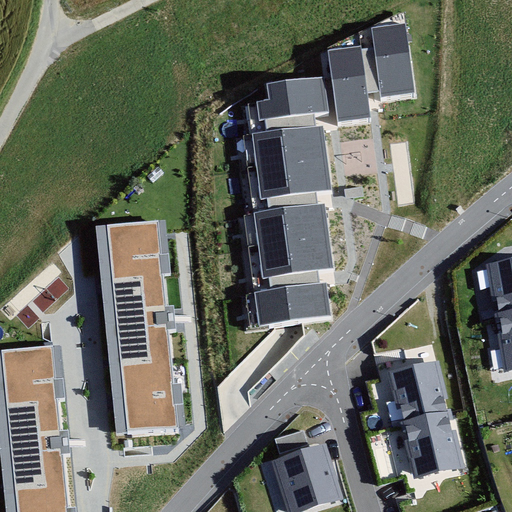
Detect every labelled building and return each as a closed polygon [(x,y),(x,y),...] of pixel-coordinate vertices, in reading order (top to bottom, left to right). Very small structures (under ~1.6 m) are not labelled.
[(511,0),(504,0),(485,56),(477,121),(511,124),(511,0)] [(370,27),(381,102),(418,96),(406,22),(370,27)] [(329,50),(339,126),(372,121),(363,46),(329,50)] [(259,124),(329,114),(324,76),(267,84),(269,100),(256,102),(259,124)] [(322,125),(243,135),(252,201),(331,190),(322,125)] [(324,204),(243,214),(252,280),(333,269),(324,204)] [(156,223),(96,228),(114,439),(174,433),(156,223)] [(511,261),(487,265),(505,374),(511,373),(511,261)] [(247,294),(251,328),(329,317),(325,283),(247,294)] [(68,511),(54,347),(0,351),(0,458),(4,511),(68,511)] [(439,360),(388,373),(415,481),(465,468),(439,360)] [(326,445),(271,462),(287,511),(309,511),(344,501),(326,445)]
